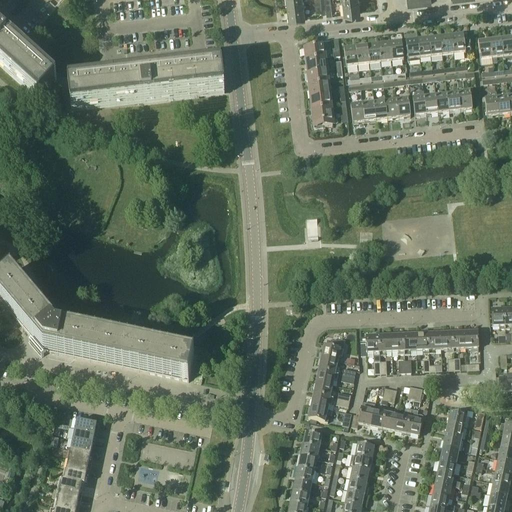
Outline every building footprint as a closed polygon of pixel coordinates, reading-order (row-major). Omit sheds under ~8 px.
[(285,0),(287,8),(303,6),(302,0),(285,0)] [(353,0),(342,1),(343,14),(360,12),(358,0),(353,0)] [(287,8),(288,21),(305,19),(303,6),(287,8)] [(3,35),(6,32),(0,24),(0,69),(38,103),(38,104),(56,83),(3,35)] [(451,38),(453,57),(465,55),(465,54),(471,54),(469,37),(463,38),(463,37),(451,38)] [(440,40),(442,58),(453,57),(451,38),(440,40)] [(417,42),(419,61),(430,59),(428,41),(424,41),(423,39),(417,40),(418,42),(417,42)] [(428,41),(430,59),(442,58),(440,40),(428,41)] [(500,41),(502,60),(511,58),(511,43),(511,40),(500,41)] [(331,42),(333,59),(333,60),(340,59),(337,41),(331,42)] [(489,43),(491,61),(492,66),(497,65),(497,61),(502,60),(500,41),(489,43)] [(417,42),(405,44),(407,64),(419,63),(419,61),(417,42)] [(305,50),(306,63),(326,60),(324,43),(315,44),(316,49),(305,50)] [(477,44),(479,63),(491,61),(489,43),(477,44)] [(389,45),(391,64),(403,62),(401,44),(389,45)] [(378,47),(380,65),(391,64),(389,45),(378,47)] [(366,48),(368,67),(380,65),(378,47),(366,48)] [(356,49),(358,68),(368,67),(366,48),(356,49)] [(343,51),(346,69),(358,68),(356,49),(343,51)] [(306,63),(308,76),(328,73),(326,60),(306,63)] [(68,90),(71,114),(224,96),(221,72),(150,80),(150,77),(130,75),(131,83),(68,90)] [(308,76),(309,88),(329,85),(328,73),(308,76)] [(309,88),(311,100),(331,98),(329,85),(309,88)] [(458,95),(460,113),(472,112),(470,93),(458,95)] [(446,96),(448,115),(460,113),(458,95),(446,96)] [(486,120),(498,118),(496,100),(495,95),(490,95),(490,100),(484,101),(486,120)] [(435,97),(437,116),(448,115),(446,96),(435,97)] [(424,99),(426,117),(437,116),(435,97),(424,99)] [(311,100),(312,113),(332,110),(331,98),(311,100)] [(496,100),(498,118),(509,117),(507,98),(496,100)] [(362,103),(364,125),(375,123),(373,105),(374,105),(373,99),(368,100),(368,103),(362,103)] [(414,119),(426,117),(424,99),(412,100),(414,119)] [(396,102),(398,120),(410,119),(408,101),(396,102)] [(385,103),(387,122),(398,120),(396,102),(385,103)] [(352,126),(364,125),(362,103),(361,103),(362,106),(350,108),(352,126)] [(373,105),(375,123),(387,122),(385,103),(374,105),(373,105)] [(314,129),(322,128),(334,127),(332,110),(312,113),(314,129)] [(10,275),(0,283),(0,302),(33,341),(31,342),(28,344),(41,358),(43,357),(43,356),(46,353),(188,383),(194,358),(63,331),(62,333),(55,331),(52,327),(53,326),(10,275)] [(499,332),(504,332),(504,312),(491,313),(492,330),(498,329),(499,332)] [(464,335),(465,352),(471,351),(471,354),(478,354),(477,334),(464,335)] [(440,336),(440,353),(447,353),(447,355),(453,355),(452,335),(440,336)] [(452,335),(453,355),(459,355),(459,352),(465,352),(464,335),(452,335)] [(415,337),(416,354),(422,354),(422,356),(429,356),(428,336),(415,337)] [(428,336),(429,356),(434,356),(434,353),(440,353),(440,336),(428,336)] [(391,338),(391,355),(397,355),(398,358),(404,357),(403,337),(391,338)] [(403,337),(404,357),(410,357),(410,354),(416,354),(415,337),(403,337)] [(378,339),(379,358),(385,358),(385,355),(391,355),(391,338),(378,339)] [(360,359),(366,359),(367,359),(367,356),(373,356),(373,359),(373,365),(374,377),(380,377),(379,364),(379,358),(378,339),(366,339),(366,340),(359,340),(360,359)] [(323,348),(321,360),(338,363),(339,358),(342,359),(343,352),(340,352),(334,350),(325,348),(323,348)] [(507,395),(511,394),(511,357),(511,358),(511,362),(511,377),(506,378),(498,379),(499,394),(507,394),(507,395)] [(321,360),(318,372),(338,376),(339,371),(336,370),(338,363),(321,360)] [(343,371),(342,377),(354,380),(356,374),(343,371)] [(318,372),(316,384),(333,388),(334,382),(337,383),(338,376),(318,372)] [(341,384),(353,386),(354,380),(342,377),(341,384)] [(316,384),(313,396),(333,400),(334,395),(331,394),(333,388),(316,384)] [(410,390),(407,402),(413,403),(416,391),(410,390)] [(381,403),(387,405),(390,392),(384,391),(381,403)] [(416,391),(413,403),(419,405),(422,392),(416,391)] [(390,392),(387,405),(394,406),(396,394),(390,392)] [(338,395),(337,401),(349,404),(351,398),(338,395)] [(313,396),(311,409),(327,412),(329,406),(331,407),(333,400),(313,396)] [(335,408),(348,410),(349,404),(337,401),(335,408)] [(353,418),(350,430),(357,431),(358,426),(370,429),(373,412),(367,411),(368,408),(361,407),(359,419),(353,418)] [(308,421),(325,425),(328,425),(329,419),(326,418),(327,412),(311,409),(308,421)] [(373,412),(370,429),(382,431),(386,412),(380,411),(379,414),(373,412)] [(397,417),(394,434),(406,437),(411,412),(405,411),(404,416),(403,419),(397,417)] [(386,412),(382,431),(394,434),(397,417),(391,416),(392,413),(386,412)] [(411,412),(406,437),(418,439),(422,422),(421,422),(422,419),(421,417),(419,417),(417,417),(418,414),(411,412)] [(450,415),(447,427),(464,430),(466,418),(450,415)] [(342,428),(348,430),(351,417),(345,416),(342,428)] [(477,416),(474,431),(481,432),(484,417),(477,416)] [(486,419),(485,428),(491,429),(492,424),(497,425),(498,417),(486,419)] [(94,438),(96,428),(77,423),(74,433),(94,438)] [(511,428),(505,426),(502,438),(511,440),(511,428)] [(447,427),(445,439),(461,442),(464,430),(447,427)] [(74,433),(72,443),(92,447),(94,438),(74,433)] [(306,435),(303,447),(319,450),(321,439),(306,435)] [(511,440),(502,438),(500,451),(511,453),(511,440)] [(445,439),(442,451),(459,454),(461,442),(445,439)] [(72,443),(70,453),(90,457),(92,447),(72,443)] [(357,446),(355,458),(370,461),(373,449),(357,446)] [(303,447),(301,459),(316,462),(319,450),(303,447)] [(442,451),(440,463),(456,466),(459,454),(442,451)] [(511,453),(500,451),(497,462),(511,465),(511,453)] [(70,453),(68,463),(88,467),(90,457),(70,453)] [(352,470),(368,473),(372,474),(373,466),(370,465),(370,461),(355,458),(351,457),(349,469),(352,470)] [(301,459),(298,470),(314,474),(316,462),(301,459)] [(511,465),(497,462),(495,474),(511,478),(511,473),(511,465)] [(68,463),(66,473),(86,477),(88,467),(68,463)] [(440,463),(437,474),(454,478),(456,466),(440,463)] [(326,477),(330,478),(333,466),(329,465),(327,471),(325,470),(324,475),(326,476),(326,477)] [(298,470),(296,482),(311,485),(314,474),(298,470)] [(352,470),(350,481),(366,484),(368,473),(352,470)] [(66,473),(64,482),(64,483),(81,486),(84,487),(86,477),(66,473)] [(437,474),(435,486),(451,489),(454,478),(437,474)] [(495,474),(492,486),(509,489),(511,478),(495,474)] [(347,493),(363,496),(366,497),(368,490),(367,489),(367,485),(366,484),(350,481),(347,493)] [(62,482),(59,492),(79,496),(81,486),(64,483),(64,482),(62,482)] [(296,482),(293,494),(309,497),(311,485),(296,482)] [(435,486),(432,498),(449,501),(451,489),(435,486)] [(492,486),(490,497),(506,501),(509,489),(492,486)] [(59,492),(57,501),(77,505),(79,496),(59,492)] [(347,493),(345,505),(360,508),(363,496),(347,493)] [(293,494),(291,505),(306,509),(309,497),(293,494)] [(490,497),(487,509),(498,511),(503,511),(506,501),(490,497)] [(432,498),(430,509),(442,511),(453,511),(454,509),(448,507),(449,501),(432,498)] [(57,501),(55,511),(56,511),(59,511),(76,511),(77,505),(57,501)]
